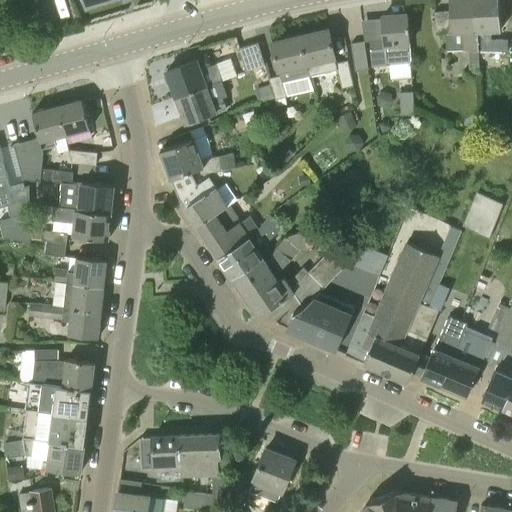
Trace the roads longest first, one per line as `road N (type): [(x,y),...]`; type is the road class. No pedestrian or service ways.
road 1 (residential): [(511,452),(249,336),(181,243),(137,230)]
road 2 (residential): [(116,391),(191,398),(359,461)]
road 3 (residential): [(137,230),(140,155),(113,49)]
road 4 (residential): [(116,391),(137,230)]
road 5 (residential): [(359,461),(511,487)]
road 6 (tertiary): [(176,30),(296,0)]
road 7 (residential): [(99,511),(116,391)]
